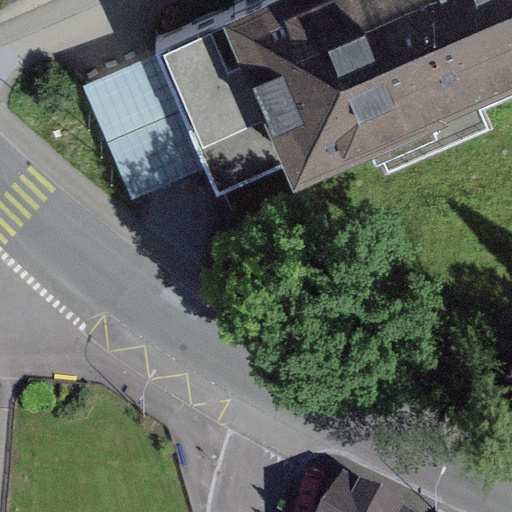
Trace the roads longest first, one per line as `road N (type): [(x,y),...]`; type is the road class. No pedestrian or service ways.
road 1 (tertiary): [(290,399),(511,497)]
road 2 (tertiary): [(100,274),(290,399)]
road 3 (tertiary): [(0,180),(100,274)]
road 4 (residential): [(244,511),(247,478),(290,399)]
